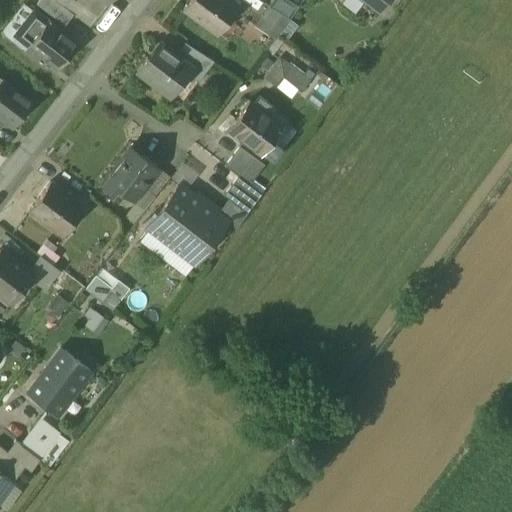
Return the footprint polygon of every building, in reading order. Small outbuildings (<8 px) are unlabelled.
[(55,0),(42,0),(39,5),(65,26),(74,14),(73,13),(64,7),(55,0)] [(238,5),(230,0),(189,0),(184,8),(214,30),(223,17),(227,20),(238,5)] [(248,0),(240,12),(252,21),(266,3),(262,0),(248,0)] [(363,0),(341,0),(341,1),(354,12),(363,0)] [(97,17),(80,4),(73,13),(74,14),(90,26),(97,17)] [(290,19),(269,5),(255,25),(275,39),(290,19)] [(35,11),(16,35),(29,45),(47,21),(35,11)] [(77,43),(48,20),(47,21),(29,45),(29,46),(48,61),(58,69),(77,43)] [(175,53),(158,41),(137,70),(171,96),(188,74),(193,67),(175,53)] [(214,61),(185,41),(175,53),(193,67),(188,74),(198,81),(214,61)] [(48,61),(29,46),(24,52),(43,67),(48,61)] [(309,81),(280,58),(265,78),(276,86),(283,76),(302,91),(309,81)] [(32,102),(0,76),(0,117),(6,122),(13,128),(32,102)] [(260,96),(254,104),(248,100),(228,127),(258,150),(273,160),(283,147),(272,139),(282,126),(269,116),(275,108),(260,96)] [(131,146),(102,183),(118,196),(121,191),(132,199),(142,187),(158,167),(158,166),(131,146)] [(265,164),(240,146),(225,166),(238,175),(250,184),(265,164)] [(158,167),(142,187),(154,196),(154,197),(155,197),(170,177),(158,167)] [(250,184),(238,175),(224,195),(247,213),(262,193),(250,184)] [(83,207),(50,182),(30,208),(63,233),(83,207)] [(211,208),(199,198),(197,200),(194,197),(195,196),(180,184),(147,226),(163,238),(164,237),(171,242),(170,243),(172,245),(175,241),(187,250),(184,254),(195,263),(227,220),(215,211),(214,213),(210,210),(211,208)] [(29,271),(0,248),(0,292),(12,302),(33,274),(33,273),(29,271)] [(60,270),(41,255),(29,271),(33,273),(33,274),(36,276),(34,279),(46,289),(60,270)] [(129,285),(116,277),(112,285),(93,273),(84,288),(114,308),(129,285)] [(57,293),(48,306),(60,314),(69,301),(57,293)] [(92,307),(83,322),(101,333),(110,319),(92,307)] [(62,347),(27,392),(57,415),(91,370),(62,347)] [(41,418),(21,443),(40,458),(60,432),(41,418)] [(21,443),(16,439),(7,451),(25,464),(25,466),(31,471),(40,458),(21,443)] [(7,451),(0,445),(0,498),(25,466),(25,464),(7,451)]
